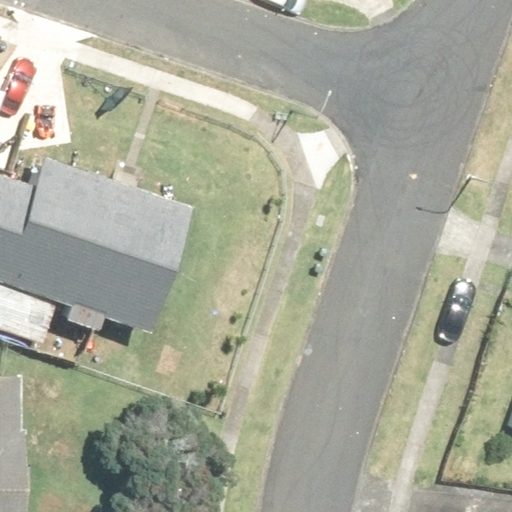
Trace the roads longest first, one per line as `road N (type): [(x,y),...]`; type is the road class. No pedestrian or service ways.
road 1 (residential): [(308,511),(435,107)]
road 2 (residential): [(128,0),(435,107)]
